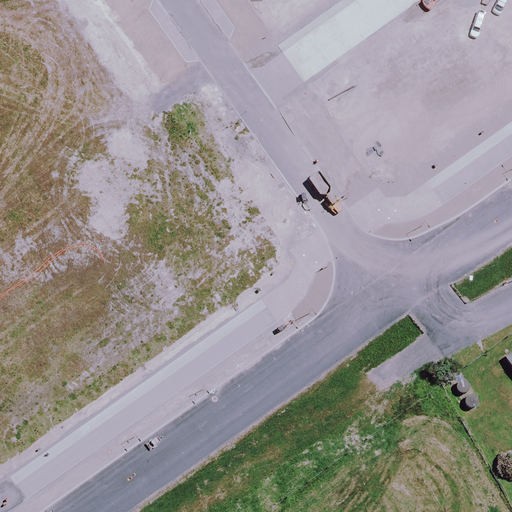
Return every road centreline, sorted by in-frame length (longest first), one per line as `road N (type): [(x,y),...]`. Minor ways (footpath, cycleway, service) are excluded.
road 1 (tertiary): [(50,511),(388,265)]
road 2 (residential): [(0,224),(232,64)]
road 3 (residential): [(232,64),(388,265)]
road 4 (tertiary): [(388,265),(511,174)]
